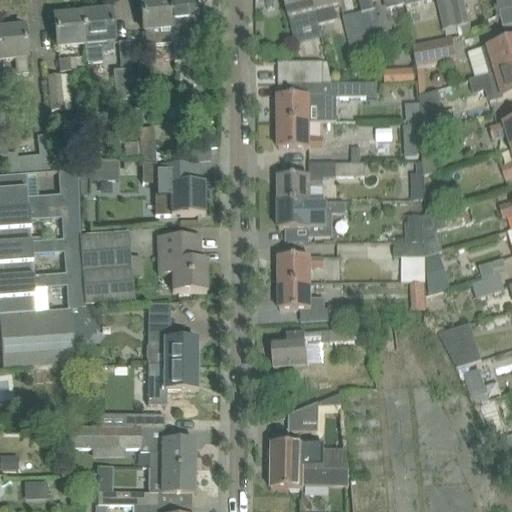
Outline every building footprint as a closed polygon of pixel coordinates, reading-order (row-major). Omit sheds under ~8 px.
[(143,23),(144,33),(145,48),(145,56),(156,55),(155,47),(173,46),(172,31),(168,0),(141,3),(143,23)] [(196,0),(168,0),(172,31),(173,46),(173,47),(190,45),(190,46),(191,56),(202,55),(201,44),(201,43),(200,28),(196,0)] [(312,0),(284,0),(289,20),(293,32),(296,46),(322,40),(319,26),(316,13),(312,0)] [(340,0),(312,0),(316,13),(319,26),(337,22),(334,9),(342,7),(341,1),(340,0)] [(372,0),(368,0),(360,2),(363,14),(361,14),(368,49),(386,44),(384,32),(385,32),(381,18),(378,19),(372,0)] [(384,0),(387,10),(406,6),(404,0),(384,0)] [(404,0),(406,6),(406,8),(433,2),(432,0),(404,0)] [(450,0),(440,0),(436,1),(444,32),(445,31),(457,28),(450,0)] [(463,0),(450,0),(457,28),(470,25),(463,0)] [(511,11),(500,14),(503,30),(511,27),(511,11)] [(110,14),(82,16),(85,47),(86,59),(87,66),(103,65),(102,57),(102,56),(114,55),(113,44),(112,34),(110,14)] [(352,53),(368,49),(361,14),(343,19),(352,53)] [(82,16),(55,19),(56,39),(57,50),(85,47),(82,16)] [(24,30),(0,32),(0,63),(15,62),(16,78),(28,76),(27,60),(26,50),(24,30)] [(418,69),(456,62),(452,41),(414,48),(418,69)] [(495,47),(483,51),(487,62),(491,76),(511,69),(511,41),(504,44),(495,47)] [(121,74),(115,75),(118,100),(131,99),(131,101),(134,100),(129,43),(118,44),(121,74)] [(70,61),(59,62),(59,74),(70,73),(70,61)] [(279,87),(288,87),(333,86),(328,64),(278,64),(279,87)] [(511,97),(511,69),(491,76),(469,82),(473,96),(486,93),(489,103),(494,102),(495,102),(510,98),(511,97)] [(68,78),(48,80),(50,114),(71,113),(68,78)] [(288,98),(279,98),(279,125),(309,125),(337,124),(337,101),(366,100),(366,99),(378,99),(378,86),(366,86),(333,86),(288,87),(288,98)] [(422,136),(447,130),(437,93),(420,99),(422,136)] [(511,122),(505,125),(505,126),(489,130),(493,142),(508,137),(511,148),(511,122)] [(309,140),(309,125),(279,125),(279,151),(323,151),(323,140),(309,140)] [(407,159),(419,159),(418,128),(406,129),(407,159)] [(142,167),(156,165),(153,130),(139,131),(142,167)] [(215,134),(204,135),(205,150),(216,148),(215,134)] [(437,174),(434,135),(421,137),(423,164),(423,173),(423,178),(437,174)] [(53,172),(49,137),(37,138),(39,157),(17,160),(17,155),(7,156),(9,176),(53,172)] [(186,164),(210,162),(208,150),(185,152),(186,164)] [(364,165),(336,166),(336,179),(365,179),(364,168),(364,165)] [(511,166),(502,169),(505,181),(511,178),(511,166)] [(156,167),(142,167),(142,183),(155,183),(158,183),(159,217),(157,217),(157,219),(172,218),(185,218),(205,218),(204,186),(199,186),(193,186),(193,169),(199,169),(199,168),(187,168),(156,169),(156,167)] [(99,172),(79,172),(79,175),(79,184),(89,184),(99,184),(99,172)] [(6,179),(0,179),(0,214),(79,209),(79,184),(79,175),(58,176),(60,199),(38,200),(36,178),(26,178),(6,179)] [(412,203),(423,202),(422,175),(411,176),(412,203)] [(309,179),(279,179),(279,205),(311,205),(324,205),(324,191),(323,179),(309,179)] [(437,203),(428,206),(431,216),(440,213),(437,203)] [(311,205),(279,205),(280,231),(299,231),(308,231),(308,240),(333,240),(333,217),(346,217),(346,204),(324,205),(311,205)] [(511,204),(500,208),(503,221),(511,218),(511,204)] [(0,214),(0,247),(31,245),(29,223),(31,223),(63,221),(64,243),(80,242),(80,240),(79,209),(0,214)] [(442,213),(425,218),(427,259),(439,255),(439,254),(443,253),(437,232),(447,229),(444,216),(442,213)] [(424,224),(406,225),(406,246),(425,246),(424,224)] [(80,240),(80,242),(82,276),(85,307),(102,305),(133,303),(131,280),(142,279),(141,259),(130,260),(128,236),(80,240)] [(195,263),(194,240),(201,240),(201,239),(158,240),(159,277),(172,277),(173,296),(207,295),(206,263),(195,263)] [(0,281),(33,279),(32,257),(33,257),(65,255),(66,277),(82,276),(80,242),(64,243),(31,245),(0,247),(0,281)] [(406,246),(394,246),(394,259),(402,259),(402,272),(402,284),(426,284),(426,258),(425,246),(406,246)] [(280,286),(311,285),(311,271),(325,271),(325,259),(280,259),(280,286)] [(445,273),(428,279),(429,295),(450,289),(445,273)] [(0,281),(0,302),(1,302),(2,317),(36,315),(34,291),(67,289),(69,313),(85,311),(85,307),(82,276),(66,277),(33,279),(0,281)] [(476,301),(505,292),(500,278),(484,282),(484,283),(472,287),(476,301)] [(311,302),(311,285),(280,286),(280,312),(326,312),(326,302),(311,302)] [(424,285),(410,285),(411,296),(424,295),(424,285)] [(355,308),(329,308),(329,311),(330,322),(355,321),(355,308)] [(85,311),(71,312),(72,336),(87,335),(97,325),(95,311),(85,311)] [(2,317),(0,317),(0,329),(3,373),(23,372),(74,369),(72,336),(71,312),(69,313),(36,315),(2,317)] [(147,349),(147,361),(148,363),(148,367),(164,367),(196,368),(196,342),(171,342),(171,338),(171,337),(171,320),(149,320),(148,338),(148,347),(147,349)] [(274,370),(296,368),(308,367),(307,345),(355,343),(354,330),(287,336),(288,343),(272,345),(274,370)] [(482,362),(479,351),(451,359),(458,371),(460,370),(482,362)] [(91,384),(102,384),(101,367),(91,367),(91,384)] [(148,399),(147,408),(167,408),(167,399),(167,393),(176,393),(196,393),(196,368),(164,367),(148,367),(148,381),(148,399)] [(490,402),(479,371),(463,376),(471,400),(473,399),(476,407),(475,407),(490,402)] [(339,396),(290,417),(290,434),(312,434),(318,434),(318,416),(319,409),(341,409),(339,396)] [(123,418),(123,431),(164,432),(165,418),(145,418),(123,418)] [(100,431),(69,431),(70,452),(92,452),(124,452),(141,452),(141,455),(149,455),(149,470),(194,471),(195,444),(164,444),(164,432),(123,431),(100,431)] [(272,447),(272,469),(349,471),(349,470),(347,455),(327,456),(327,453),(325,453),(325,448),(305,448),(292,448),(272,447)] [(511,455),(503,457),(505,463),(508,462),(511,474),(510,474),(511,477),(511,455)] [(17,461),(0,460),(0,475),(18,476),(17,461)] [(349,488),(349,471),(272,469),(272,492),(304,492),(304,487),(325,487),(349,488)] [(149,470),(149,487),(161,488),(161,497),(191,497),(194,497),(194,471),(149,470)] [(28,483),(29,502),(51,501),(50,483),(28,483)] [(157,496),(97,495),(97,509),(133,509),(157,509),(157,497),(157,496)]
